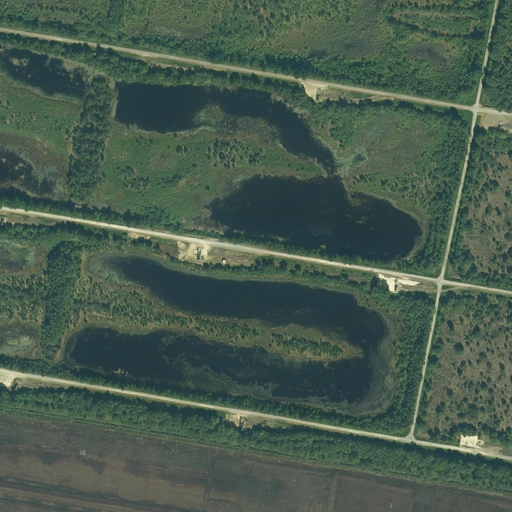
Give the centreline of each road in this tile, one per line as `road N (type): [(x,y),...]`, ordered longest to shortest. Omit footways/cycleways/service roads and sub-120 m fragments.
road 1 (track): [(511,456),(0,369)]
road 2 (track): [(0,26),(511,113)]
road 3 (track): [(511,291),(0,204)]
road 4 (track): [(410,439),(498,0)]
